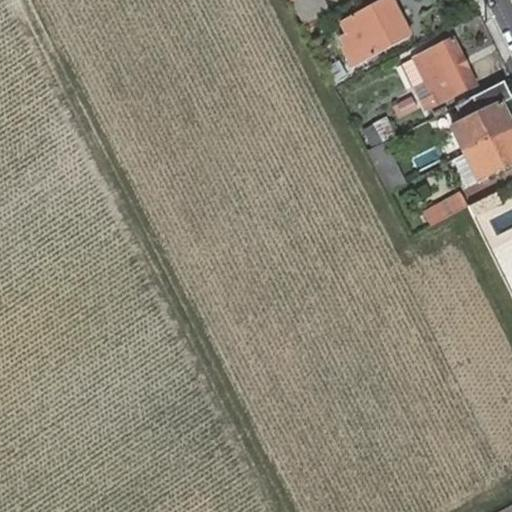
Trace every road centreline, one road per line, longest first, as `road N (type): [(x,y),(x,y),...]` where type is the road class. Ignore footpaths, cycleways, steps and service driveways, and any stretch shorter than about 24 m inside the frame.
road 1 (track): [(20,0),(277,511),(454,511),(511,480)]
road 2 (track): [(511,451),(278,0)]
